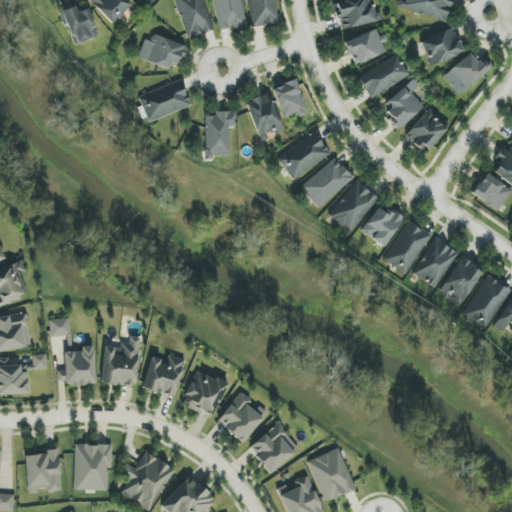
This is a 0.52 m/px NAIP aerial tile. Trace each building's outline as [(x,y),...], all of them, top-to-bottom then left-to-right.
[(88,0),(111,24),(131,5),(126,0),(88,0)] [(173,0),(188,39),(214,30),(202,0),(173,0)] [(212,0),(220,32),(247,26),(240,0),(212,0)] [(247,0),(250,27),(277,24),(275,0),(247,0)] [(340,30),(378,22),(373,0),(349,0),(334,3),(340,30)] [(452,0),(404,0),(402,8),(445,22),(452,0)] [(61,12),(74,46),(98,36),(85,3),(61,12)] [(430,66),(463,53),(453,28),(420,41),(430,66)] [(386,53),(382,44),(384,43),(378,29),(344,42),(353,66),(386,53)] [(139,58),(169,70),(171,64),(178,66),(186,47),(149,32),(139,58)] [(409,78),(397,54),(357,74),(370,98),(409,78)] [(492,66),(482,55),(475,61),(469,54),(442,78),(459,96),(492,66)] [(306,116),(297,80),(273,87),(281,118),(297,114),(298,118),(306,116)] [(138,96),(147,122),(190,108),(182,82),(138,96)] [(382,105),(400,127),(424,107),(406,86),(382,105)] [(268,138),(267,136),(282,130),(269,94),(245,103),(259,141),(268,138)] [(436,116),(427,108),(405,135),(426,153),(447,128),(435,117),(436,116)] [(204,117),(205,157),(230,157),(229,127),(235,127),(235,112),(214,112),(214,116),(204,117)] [(330,155),(315,133),(277,158),(292,181),(330,155)] [(511,186),(511,154),(504,148),(488,169),(511,186)] [(318,209),(352,178),(333,158),(300,188),(318,209)] [(500,210),(511,188),(483,175),(472,197),(500,210)] [(345,232),(378,201),(359,181),(326,213),(345,232)] [(384,247),(400,220),(376,206),(360,233),(384,247)] [(430,237),(408,221),(381,259),(404,275),(430,237)] [(440,290),(460,303),(481,271),(460,258),(440,290)] [(0,269),(0,305),(28,296),(20,274),(25,272),(21,261),(0,269)] [(0,352),(32,346),(25,313),(0,317),(0,352)] [(49,320),(50,336),(70,336),(69,319),(49,320)] [(136,386),(139,339),(120,338),(120,345),(103,344),(101,384),(136,386)] [(64,353),(65,386),(94,385),(93,347),(81,347),(81,352),(64,353)] [(47,369),(46,355),(32,355),(33,370),(47,369)] [(185,360),(168,355),(166,362),(151,357),(142,388),(174,398),(185,360)] [(9,366),(8,359),(0,358),(0,395),(27,395),(27,366),(9,366)] [(197,371),(182,404),(211,418),(226,384),(197,371)] [(243,443),(267,414),(255,404),(241,392),(216,422),(243,443)] [(299,450),(278,424),(248,448),(269,474),(299,450)] [(74,491),(107,491),(108,467),(111,467),(112,446),(75,445),(74,491)] [(24,456),(27,494),(38,494),(37,487),(46,486),(46,492),(61,491),(58,449),(44,450),(44,455),(24,456)] [(324,503),(355,490),(338,449),(307,461),(324,503)] [(0,456),(0,450),(0,511),(13,511),(14,495),(0,494),(0,456)] [(174,469),(144,453),(136,469),(126,464),(120,476),(127,480),(120,494),(152,511),(174,469)] [(205,511),(216,502),(189,476),(160,506),(165,511),(205,511)] [(285,511),(322,511),(307,476),(293,482),(296,488),(279,495),(285,511)]
